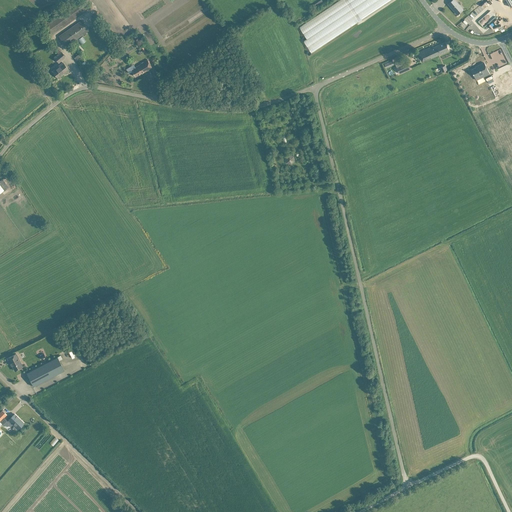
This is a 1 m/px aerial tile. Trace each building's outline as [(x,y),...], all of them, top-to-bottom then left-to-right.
[(87,7),(83,0),(79,3),(77,1),(49,21),(47,18),(41,22),(51,36),(85,11),(84,10),(87,7)] [(340,0),(302,23),(310,36),(308,39),(314,50),(342,33),(345,30),(342,28),(339,30),(345,20),(343,17),(346,13),(344,12),(342,9),(346,7),(349,2),(352,0),(358,0),(360,3),(364,0),(366,0),(369,4),(371,3),(374,5),(376,3),(376,4),(381,6),(391,0),(340,0)] [(315,9),(324,3),(322,0),(320,0),(312,5),(315,9)] [(452,0),(448,4),(453,10),(454,9),(458,14),(457,14),(463,9),(455,0),(452,0)] [(66,46),(89,30),(81,20),(58,36),(66,46)] [(431,47),(417,53),(419,58),(420,59),(421,58),(422,58),(423,59),(431,56),(431,57),(440,53),(440,54),(445,52),(449,50),(446,42),(431,48),(431,47)] [(52,45),(57,53),(60,51),(54,43),(52,45)] [(54,57),(58,62),(65,56),(61,51),(54,57)] [(134,65),(126,69),(129,73),(132,71),(135,76),(142,72),(142,73),(147,70),(152,68),(150,63),(147,59),(140,63),(140,64),(135,67),(134,65)] [(58,78),(61,75),(61,74),(63,72),(64,73),(68,69),(62,62),(52,71),(58,78)] [(401,62),(395,63),(399,72),(410,68),(408,62),(402,65),(401,62)] [(479,66),(472,70),(476,80),(483,76),(483,75),(485,74),(485,75),(489,73),(484,63),(478,66),(479,66)] [(295,161),(294,156),(289,154),(285,158),(286,163),(291,164),(295,161)] [(16,353),(7,358),(10,362),(15,370),(23,366),(16,353)] [(60,355),(30,371),(26,373),(33,386),(64,370),(59,360),(62,358),(60,355)] [(2,410),(0,412),(0,425),(1,424),(3,426),(6,422),(10,426),(12,424),(14,426),(13,426),(13,427),(13,428),(14,429),(15,430),(16,430),(17,429),(23,423),(23,422),(22,423),(18,419),(19,418),(14,414),(8,421),(4,417),(7,414),(2,410)] [(51,429),(38,444),(50,454),(63,438),(51,429)]
